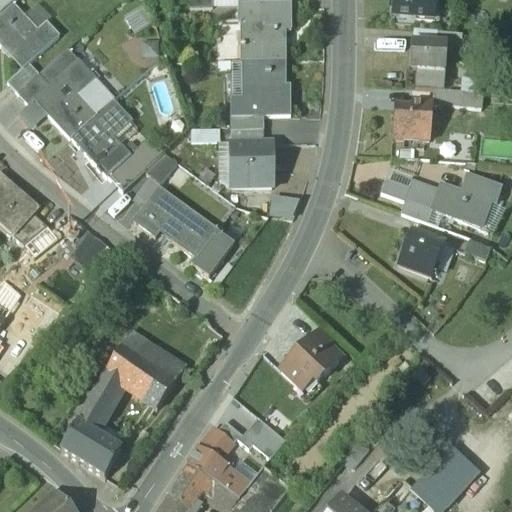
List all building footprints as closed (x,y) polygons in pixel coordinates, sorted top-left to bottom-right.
[(0,0),(0,20),(12,11),(23,0),(0,0)] [(183,0),(169,0),(170,13),(184,13),(183,0)] [(183,0),(184,13),(211,14),(211,0),(183,0)] [(211,0),(211,14),(238,13),(238,10),(240,10),(239,0),(211,0)] [(435,0),(391,0),(390,23),(391,23),(391,31),(411,33),(412,25),(433,27),(435,0)] [(240,10),(238,10),(238,13),(238,28),(241,28),(241,67),(247,67),(283,67),(283,37),(291,37),(291,9),(240,10)] [(36,38),(12,11),(0,20),(0,55),(2,53),(23,76),(28,71),(59,44),(46,30),(36,38)] [(150,29),(144,14),(127,21),(134,36),(150,29)] [(460,42),(433,39),(433,52),(444,52),(444,56),(459,57),(460,42)] [(158,48),(145,51),(148,63),(161,60),(158,48)] [(433,52),(409,50),(408,76),(415,77),(413,96),(432,98),(440,98),(441,78),(443,79),(444,56),(444,52),(433,52)] [(48,93),(35,105),(36,105),(33,108),(70,147),(72,146),(96,123),(76,102),(94,86),(76,67),(48,93)] [(283,67),(247,67),(247,105),(232,105),(232,124),(264,124),(289,123),(289,105),(283,105),(283,67)] [(28,71),(23,76),(6,91),(15,102),(38,82),(28,71)] [(38,82),(15,102),(26,114),(33,108),(36,105),(35,105),(48,93),(38,82)] [(440,98),(432,98),(431,110),(431,112),(479,116),(481,101),(440,98)] [(96,123),(72,146),(107,184),(108,184),(130,163),(129,163),(113,145),(132,128),(113,108),(96,123)] [(431,110),(410,108),(410,116),(392,115),(390,146),(428,148),(431,112),(431,110)] [(264,124),(232,124),(232,138),(264,138),(264,124)] [(232,138),(230,138),(230,150),(264,150),(264,138),(232,138)] [(148,146),(129,163),(130,163),(108,184),(122,201),(144,180),(162,163),(148,146)] [(264,150),(230,150),(230,195),(272,195),(272,150),(264,150)] [(162,163),(144,180),(160,192),(175,171),(163,162),(162,163)] [(474,171),(464,170),(463,176),(471,179),(474,171)] [(499,195),(465,182),(460,198),(439,191),(435,201),(430,216),(430,217),(461,228),(478,236),(487,219),(485,218),(488,210),(493,212),(499,195)] [(35,219),(0,186),(0,231),(2,229),(15,241),(31,223),(35,219)] [(435,201),(409,191),(403,210),(404,211),(400,222),(425,232),(430,217),(430,216),(435,201)] [(187,225),(154,200),(133,229),(154,245),(160,237),(171,246),(170,248),(194,266),(195,267),(216,239),(191,221),(187,225)] [(298,207),(269,203),(268,224),(291,224),(298,207)] [(46,237),(31,223),(15,241),(11,244),(23,255),(46,237)] [(56,251),(92,272),(106,248),(71,227),(56,251)] [(216,239),(195,267),(194,266),(190,271),(207,285),(232,251),(216,239)] [(442,251),(409,239),(396,272),(441,289),(453,257),(442,253),(442,251)] [(488,256),(468,248),(463,261),(483,269),(488,256)] [(16,282),(0,292),(0,305),(20,286),(16,282)] [(28,304),(16,322),(27,329),(39,312),(28,304)] [(433,324),(425,334),(432,340),(440,330),(433,324)] [(336,349),(319,333),(309,343),(310,344),(312,342),(328,358),(336,349)] [(186,373),(128,337),(115,359),(156,385),(159,381),(174,391),(186,373)] [(328,358),(312,342),(310,344),(299,356),(298,355),(297,356),(298,357),(291,364),(290,363),(289,364),(290,365),(279,377),(300,397),(311,386),(315,391),(337,367),(328,358)] [(115,359),(75,428),(94,440),(122,392),(142,405),(156,385),(115,359)] [(156,385),(142,405),(157,415),(174,391),(159,381),(156,385)] [(94,440),(75,428),(59,456),(103,484),(119,455),(94,440)] [(275,456),(247,432),(247,431),(235,444),(264,468),(269,462),(275,456)] [(208,441),(197,455),(205,463),(217,449),(208,441)] [(217,449),(205,463),(197,455),(186,471),(209,486),(238,505),(249,491),(225,473),(217,467),(221,462),(230,451),(221,444),(217,449)] [(345,444),(327,468),(336,475),(341,468),(354,450),(345,444)] [(354,450),(341,468),(350,474),(353,472),(367,456),(363,453),(363,454),(356,448),(354,450)] [(450,457),(421,490),(418,487),(411,496),(423,507),(427,511),(439,511),(443,509),(472,477),(450,457)] [(229,469),(221,462),(217,467),(225,473),(229,469)] [(283,473),(269,462),(264,468),(260,471),(263,474),(274,483),(283,473)] [(209,486),(186,471),(166,504),(178,511),(192,511),(196,507),(202,498),(209,486)] [(274,483),(263,474),(238,505),(232,511),(275,511),(289,495),(274,483)] [(232,511),(238,505),(209,486),(202,498),(221,511),(232,511)] [(67,511),(54,496),(36,511),(67,511)] [(349,511),(339,503),(332,511),(349,511)]
